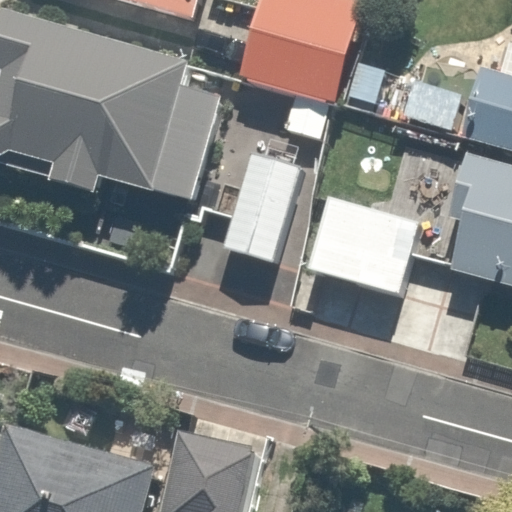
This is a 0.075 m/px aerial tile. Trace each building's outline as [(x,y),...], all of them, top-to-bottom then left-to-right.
[(91,0),(204,27),(208,13),(210,0),(91,0)] [(266,0),(245,86),(295,99),(286,135),(329,146),(338,109),(352,113),(380,1),(375,0),(266,0)] [(224,69),(13,16),(0,66),(0,172),(186,219),(224,69)] [(511,68),(510,78),(486,71),(481,90),(421,72),(408,117),(457,131),(511,147),(511,68)] [(289,262),(315,156),(256,142),(231,248),(289,262)] [(511,160),(473,150),(440,266),(511,286),(511,160)] [(430,228),(337,203),(318,273),(412,298),(430,228)] [(182,420),(158,511),(250,511),(269,441),(182,420)] [(0,465),(0,511),(149,511),(160,473),(10,431),(0,465)]
